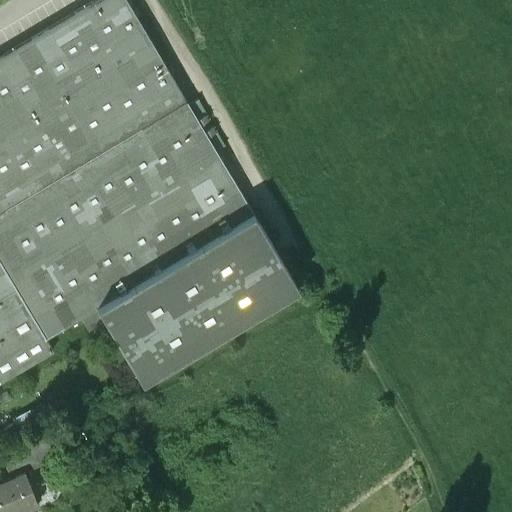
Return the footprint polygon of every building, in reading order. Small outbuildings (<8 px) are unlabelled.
[(126,0),(106,0),(0,63),(0,216),(188,105),(126,0)] [(188,105),(0,216),(0,261),(45,336),(79,316),(253,213),(188,105)] [(253,213),(79,316),(89,332),(106,322),(140,380),(296,287),(253,213)] [(0,362),(45,336),(0,261),(0,362)] [(0,378),(52,348),(45,336),(0,362),(0,378)] [(32,443),(40,464),(62,456),(53,435),(32,443)] [(5,454),(13,474),(23,470),(23,471),(40,464),(32,443),(5,454)] [(23,471),(23,470),(13,474),(15,479),(0,484),(0,511),(31,511),(29,507),(37,503),(23,471)]
